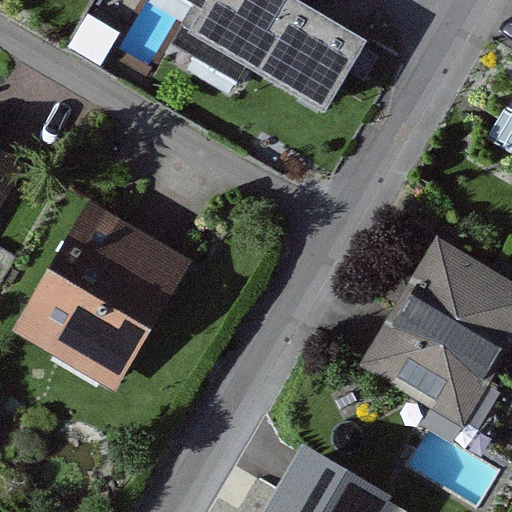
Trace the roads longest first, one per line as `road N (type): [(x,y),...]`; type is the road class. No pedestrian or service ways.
road 1 (residential): [(343,222),(0,23)]
road 2 (residential): [(343,222),(173,511)]
road 3 (residential): [(459,28),(343,222)]
